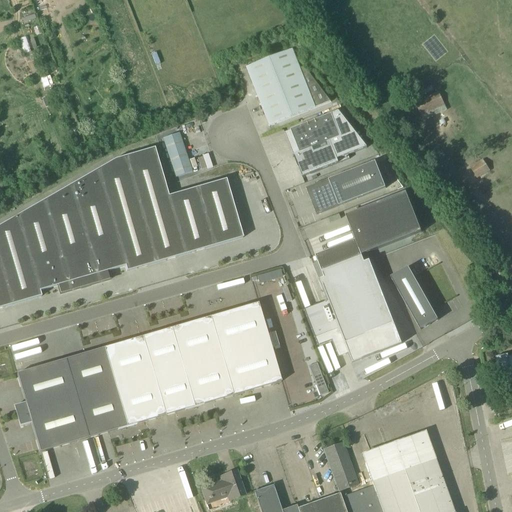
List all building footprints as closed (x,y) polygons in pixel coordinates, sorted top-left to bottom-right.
[(45,8),(40,10),(44,26),(50,25),(45,8)] [(305,68),(300,69),(293,51),(247,69),(257,96),(310,75),(305,68)] [(262,107),(318,85),(310,75),(257,96),(262,107)] [(270,127),(331,102),(318,85),(262,107),(270,127)] [(442,104),(437,95),(437,94),(416,104),(421,114),(442,104)] [(332,115),(291,131),(300,154),(299,154),(299,155),(342,138),(342,137),(340,138),(332,115)] [(175,178),(182,176),(192,172),(178,131),(160,137),(175,178)] [(88,284),(89,287),(90,286),(99,283),(99,284),(100,284),(99,283),(108,281),(109,281),(107,272),(125,267),(126,272),(243,239),(226,180),(168,197),(154,149),(108,163),(0,225),(0,309),(41,297),(40,292),(58,286),(60,295),(61,295),(61,294),(70,292),(71,292),(79,289),(80,289),(79,286),(88,284)] [(477,178),(485,173),(488,171),(482,161),(470,168),(477,178)] [(329,181),(307,190),(317,216),(386,189),(376,163),(329,181)] [(356,241),(316,257),(322,273),(362,258),(362,256),(422,233),(406,193),(346,217),(356,241)] [(370,262),(365,264),(363,259),(323,274),(325,279),(320,281),(319,281),(326,302),(320,304),(312,308),(311,308),(303,311),(314,339),(337,330),(343,345),(394,325),(387,307),(370,262)] [(405,263),(387,273),(417,326),(435,316),(405,263)] [(269,343),(258,304),(210,318),(222,357),(269,343)] [(183,369),(222,357),(210,318),(171,329),(183,369)] [(154,378),(183,369),(171,329),(142,338),(154,378)] [(115,389),(154,378),(142,338),(104,349),(115,389)] [(281,383),(269,343),(222,357),(233,396),(281,383)] [(127,428),(115,389),(104,349),(17,375),(25,403),(17,406),(15,406),(18,417),(21,426),(23,426),(31,424),(40,453),(41,453),(127,428)] [(511,356),(508,357),(508,355),(496,357),(499,375),(501,375),(502,383),(511,380),(511,356)] [(220,400),(233,396),(222,357),(183,369),(194,408),(220,400)] [(165,416),(194,408),(183,369),(154,378),(165,416)] [(127,428),(165,416),(154,378),(115,389),(127,428)] [(365,464),(368,473),(373,487),(365,489),(373,511),(453,511),(425,432),(393,443),(396,453),(365,464)] [(357,485),(346,453),(342,444),(323,451),(338,492),(357,485)] [(245,495),(240,481),(236,472),(220,477),(222,482),(202,489),(204,494),(203,494),(205,501),(218,496),(219,500),(227,497),(229,501),(245,495)] [(288,511),(287,509),(281,511),(273,486),(254,492),(260,511),(288,511)] [(288,511),(373,511),(365,489),(340,498),(338,495),(297,509),(296,506),(287,509),(288,511)]
